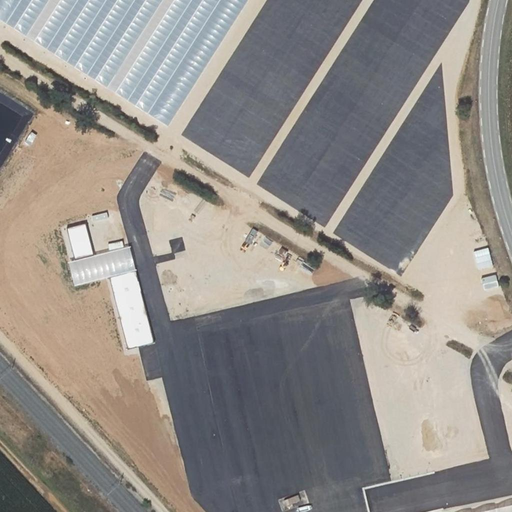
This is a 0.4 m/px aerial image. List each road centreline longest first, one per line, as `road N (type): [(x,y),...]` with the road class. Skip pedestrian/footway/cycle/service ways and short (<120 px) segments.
road 1 (track): [(511,345),(488,351),(0,57)]
road 2 (track): [(167,511),(0,336)]
road 3 (secondary): [(511,237),(486,107),(497,0)]
